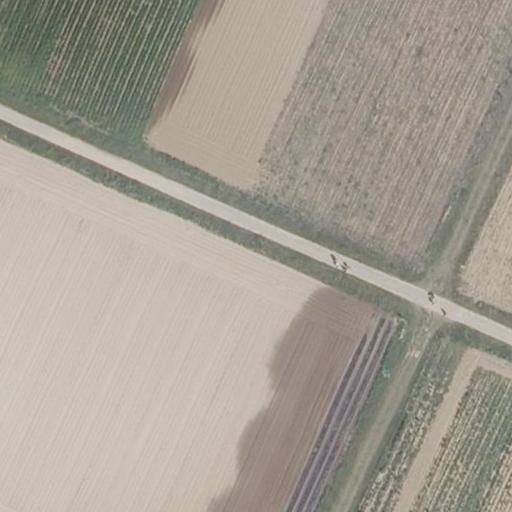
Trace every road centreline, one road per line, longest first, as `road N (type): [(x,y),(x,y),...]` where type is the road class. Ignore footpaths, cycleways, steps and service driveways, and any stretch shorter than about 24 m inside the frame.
road 1 (track): [(0,112),(511,335)]
road 2 (track): [(344,511),(511,142)]
